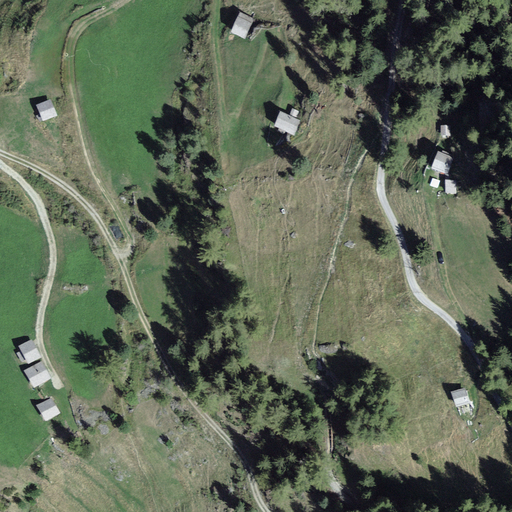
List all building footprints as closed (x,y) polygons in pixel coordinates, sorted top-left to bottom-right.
[(257,19),(240,12),(231,34),(248,41),(257,19)] [(48,101),(30,107),(35,124),(53,118),(48,101)] [(301,123),(278,114),(272,128),(295,138),(301,123)] [(457,161),(438,155),(433,168),(452,175),(457,161)] [(460,183),(446,183),(447,195),(460,195),(460,183)] [(29,341),(14,348),(22,364),(37,357),(29,341)] [(39,363),(20,373),(29,389),(47,379),(39,363)] [(470,391),(450,396),(455,413),(474,408),(470,391)] [(52,398),(33,407),(40,423),(59,414),(52,398)]
